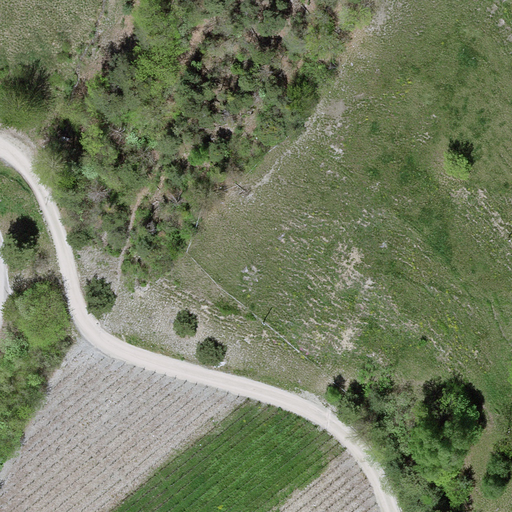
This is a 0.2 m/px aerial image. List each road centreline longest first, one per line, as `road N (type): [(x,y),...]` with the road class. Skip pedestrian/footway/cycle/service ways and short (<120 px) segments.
road 1 (track): [(80,331),(105,351),(274,397),(334,427),(369,458),(393,511)]
road 2 (track): [(80,331),(35,181),(0,153)]
